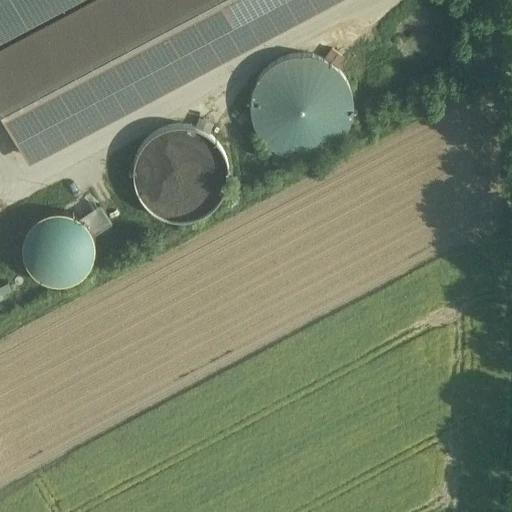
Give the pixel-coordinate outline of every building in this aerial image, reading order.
[(85,0),(0,45),(0,100),(29,155),(321,0),(85,0)] [(0,0),(0,39),(74,0),(0,0)] [(350,124),(353,104),(349,84),(337,68),(321,57),(301,53),(281,58),(264,69),(253,86),(250,106),(254,126),(265,142),(282,153),(302,157),(322,152),(339,141),(350,124)] [(172,217),(185,217),(198,214),(210,208),(219,198),(225,186),(228,173),(226,160),(221,147),(213,137),(202,129),(190,125),(176,124),(163,127),(152,134),(142,144),(136,155),(134,169),(135,182),(140,194),(148,205),(159,212),(172,217)] [(42,276),(54,278),(66,276),(77,270),(85,260),(89,249),(89,237),(85,225),(77,216),(66,210),(54,208),(42,210),(32,216),(24,225),(20,237),(20,249),(24,261),(32,270),(42,276)]
